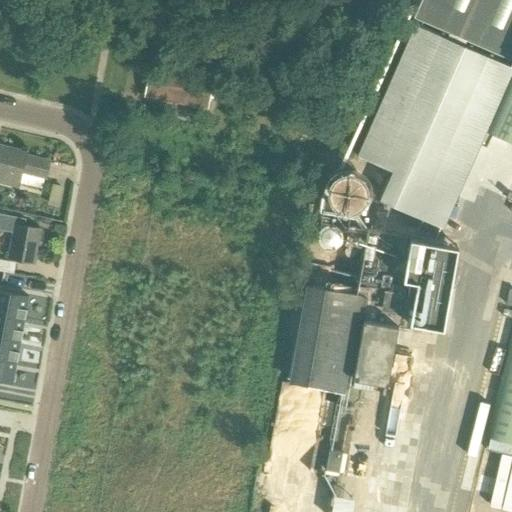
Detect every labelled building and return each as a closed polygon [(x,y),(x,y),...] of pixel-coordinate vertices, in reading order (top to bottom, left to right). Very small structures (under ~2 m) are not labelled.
[(359,0),(357,5),(380,15),(386,0),(359,0)] [(511,0),(420,0),(413,17),(511,60),(511,0)] [(505,75),(409,27),(347,157),(380,174),(366,203),(439,231),(505,75)] [(145,95),(207,107),(209,91),(219,92),(221,79),(151,66),(145,95)] [(511,70),(484,130),(511,142),(511,70)] [(22,171),(25,155),(26,151),(0,145),(0,181),(18,186),(22,171)] [(25,155),(22,171),(46,176),(49,161),(25,155)] [(366,194),(366,188),(362,183),(358,179),(354,177),(351,177),(344,178),(341,179),(337,182),(334,187),(333,193),(334,199),(337,205),(341,208),(345,210),(348,210),(354,210),(360,207),(363,203),(365,200),(366,194)] [(113,229),(143,238),(157,191),(128,182),(113,229)] [(167,228),(184,229),(185,206),(169,205),(167,228)] [(0,231),(13,234),(8,258),(35,263),(42,230),(24,226),(26,220),(0,215),(0,231)] [(345,244),(364,247),(357,285),(368,287),(352,377),(387,383),(397,326),(411,329),(415,303),(441,308),(446,278),(437,276),(442,243),(348,227),(345,244)] [(254,260),(269,262),(272,240),(258,238),(254,260)] [(108,258),(106,310),(136,312),(138,260),(108,258)] [(174,262),(172,272),(195,277),(197,267),(174,262)] [(292,383),(343,392),(361,293),(320,286),(322,277),(312,275),(311,284),(310,284),(292,383)] [(155,280),(155,300),(171,300),(171,280),(155,280)] [(0,313),(24,318),(28,296),(0,290),(0,313)] [(0,335),(20,340),(24,318),(0,313),(0,335)] [(112,439),(123,366),(130,367),(135,336),(98,331),(91,385),(88,384),(82,424),(97,426),(95,437),(112,439)] [(511,333),(487,437),(511,442),(511,333)] [(0,357),(16,361),(20,340),(0,335),(0,357)] [(0,380),(12,383),(16,361),(0,357),(0,380)] [(337,469),(339,447),(324,445),(322,468),(337,469)] [(124,470),(143,472),(144,461),(126,458),(124,470)] [(84,511),(96,511),(104,464),(74,459),(66,509),(84,511)] [(117,503),(132,505),(135,483),(119,482),(117,503)] [(329,489),(326,511),(349,511),(351,491),(329,489)] [(363,502),(363,511),(370,511),(388,511),(389,504),(363,502)]
